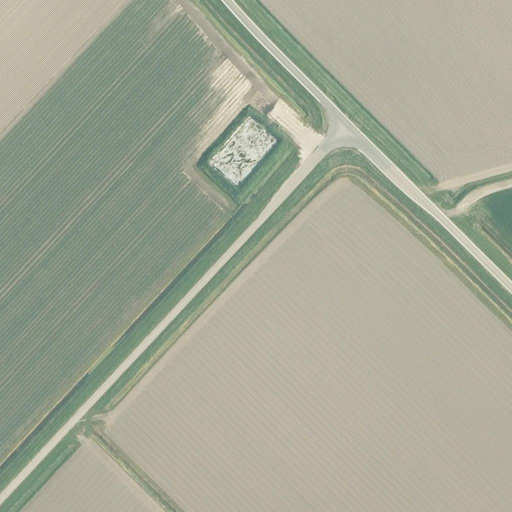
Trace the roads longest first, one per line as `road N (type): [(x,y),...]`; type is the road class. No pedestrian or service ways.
road 1 (unclassified): [(0,497),(344,129)]
road 2 (tertiary): [(511,294),(344,129)]
road 3 (tertiary): [(344,129),(222,0)]
